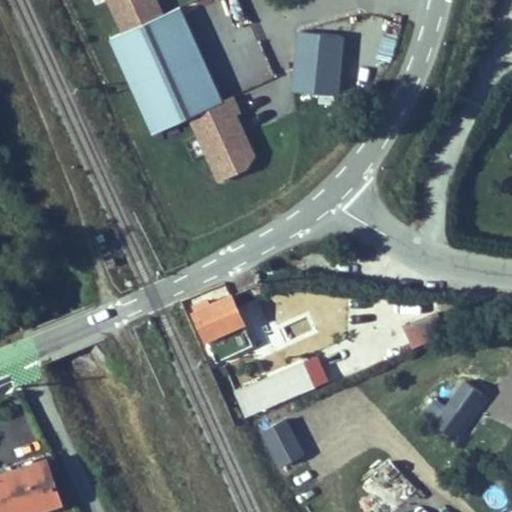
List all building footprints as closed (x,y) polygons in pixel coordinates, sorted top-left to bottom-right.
[(88,0),(94,11),(107,4),(123,38),(110,44),(155,139),(191,122),(222,188),(244,177),(256,163),(235,120),(240,118),(234,104),(225,108),(180,13),(162,22),(151,0),(88,0)] [(262,51),(252,56),(262,76),(272,71),(262,51)] [(105,239),(102,233),(97,236),(99,242),(105,239)] [(116,264),(114,258),(108,260),(110,267),(116,264)] [(242,321),(232,297),(211,306),(194,313),(205,338),(242,321)] [(211,306),(208,299),(191,307),(194,313),(211,306)] [(404,321),(412,343),(436,334),(428,312),(404,321)] [(233,391),(244,416),(313,385),(302,360),(233,391)] [(459,438),(490,394),(464,376),(433,421),(459,438)] [(276,463),(304,452),(289,415),(261,426),(276,463)] [(371,472),(397,504),(416,489),(390,457),(371,472)] [(55,484),(47,460),(40,462),(48,486),(55,484)] [(48,486),(40,462),(0,474),(0,511),(30,511),(61,502),(55,484),(48,486)] [(373,511),(390,511),(398,505),(368,476),(353,492),(373,511)]
